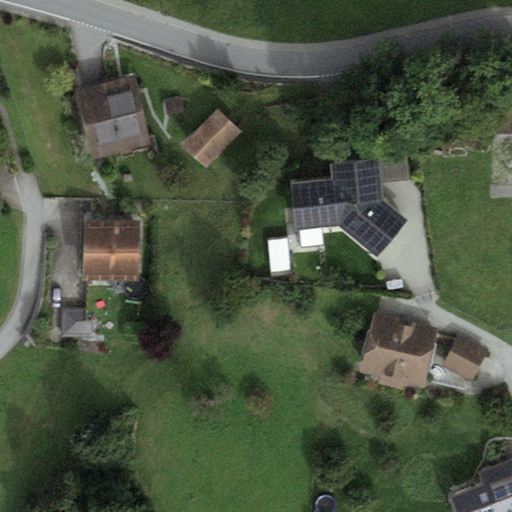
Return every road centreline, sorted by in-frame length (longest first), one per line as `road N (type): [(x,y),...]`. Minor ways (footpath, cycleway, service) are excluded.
road 1 (tertiary): [(511,25),(381,51),(259,59),(49,0)]
road 2 (residential): [(0,351),(27,308),(31,280),(24,173)]
